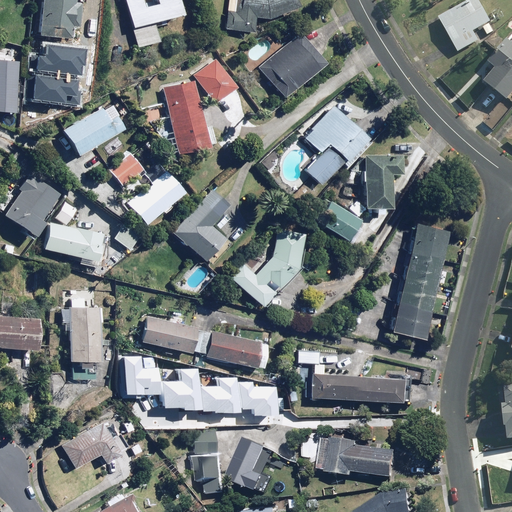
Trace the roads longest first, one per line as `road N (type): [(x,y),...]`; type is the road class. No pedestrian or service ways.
road 1 (residential): [(509,177),(457,385),(468,511)]
road 2 (unknown): [(202,313),(368,349),(457,385)]
road 3 (unknown): [(233,220),(240,177),(267,141),(382,44)]
road 4 (residential): [(359,0),(434,112),(509,177)]
